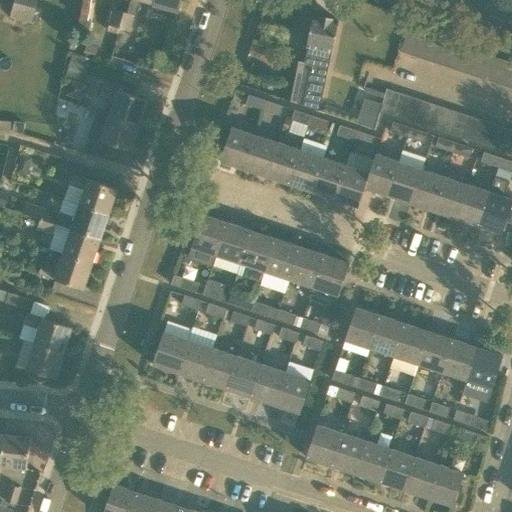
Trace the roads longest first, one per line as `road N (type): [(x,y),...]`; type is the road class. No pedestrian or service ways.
road 1 (residential): [(71,431),(216,0)]
road 2 (residential): [(325,511),(147,457)]
road 3 (residential): [(511,302),(360,255)]
road 4 (residential): [(511,116),(392,81)]
